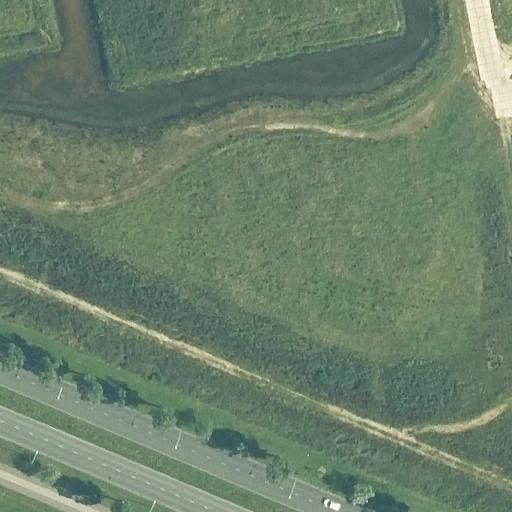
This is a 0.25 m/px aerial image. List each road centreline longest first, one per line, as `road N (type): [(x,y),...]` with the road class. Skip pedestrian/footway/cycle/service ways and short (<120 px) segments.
road 1 (primary): [(334,511),(0,371)]
road 2 (primary): [(0,422),(211,511)]
